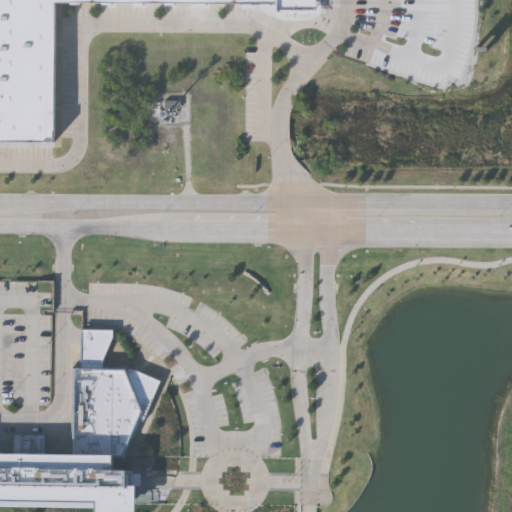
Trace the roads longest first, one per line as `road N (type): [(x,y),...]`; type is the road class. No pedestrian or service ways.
road 1 (secondary): [(317,203),(17,201)]
road 2 (secondary): [(330,229),(511,230)]
road 3 (secondary): [(0,227),(177,229)]
road 4 (secondary): [(485,203),(317,203)]
